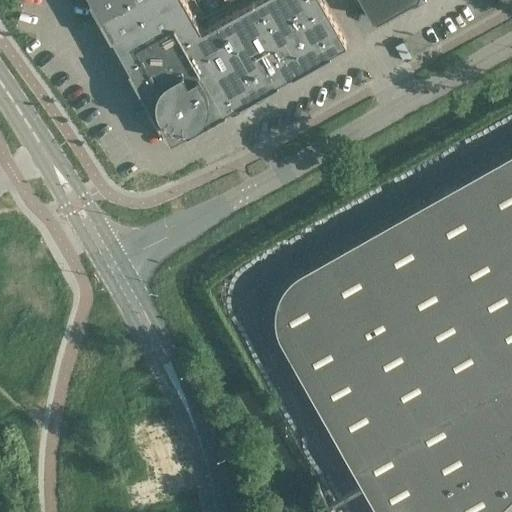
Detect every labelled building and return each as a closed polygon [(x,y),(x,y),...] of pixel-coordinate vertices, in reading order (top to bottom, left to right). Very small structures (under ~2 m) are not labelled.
[(89,0),(100,18),(132,0),(89,0)] [(112,37),(121,53),(192,13),(184,0),(132,0),(100,18),(111,37),(112,37)] [(278,82),(277,80),(291,72),(292,74),(293,73),(252,0),(218,19),(259,92),(278,82)] [(330,52),(330,51),(346,42),(322,0),(252,0),(293,73),(330,52)] [(361,0),(371,17),(377,19),(409,0),(361,0)] [(128,69),(139,88),(193,57),(201,29),(192,13),(121,53),(129,68),(128,69)] [(225,109),(239,102),(240,103),(259,92),(218,19),(201,29),(193,57),(224,112),(226,111),(225,109)] [(187,132),(224,112),(193,57),(139,88),(160,125),(161,124),(170,140),(187,131),(187,132)] [(492,511),(511,494),(511,423),(494,391),(494,390),(494,389),(511,378),(511,148),(301,268),(298,270),(296,271),(294,273),(292,274),(290,276),(288,278),(286,280),(285,282),(283,286),(281,289),(279,293),(278,296),(277,300),(276,302),(275,305),(275,308),(275,310),(275,313),(275,316),(275,318),(275,321),(276,325),(277,329),(278,331),(279,333),(281,338),(379,511),(492,511)]
